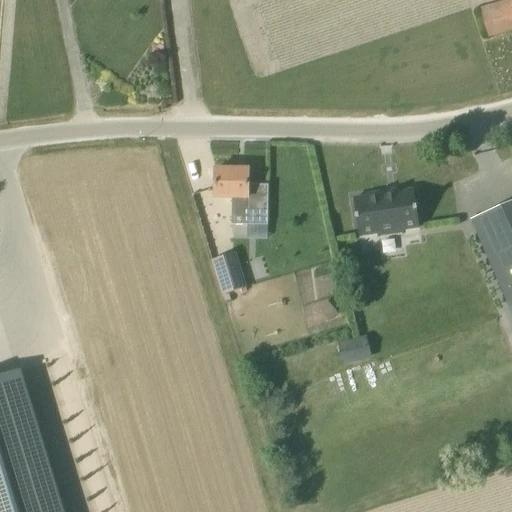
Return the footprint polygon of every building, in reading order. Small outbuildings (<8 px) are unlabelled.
[(487,38),(511,30),(511,0),(510,0),(478,10),(487,38)] [(232,199),(232,220),(231,226),(247,226),(248,220),(268,220),(268,186),(248,186),(249,171),(215,170),(215,199),(232,199)] [(419,228),(414,191),(397,194),(398,195),(387,196),(382,193),(370,195),(368,198),(367,198),(353,200),(359,237),(377,234),(378,237),(403,234),(402,231),(419,228)] [(511,202),(471,220),(511,316),(511,202)] [(210,262),(221,296),(246,289),(236,255),(212,262),(210,262)] [(337,343),(338,351),(367,348),(366,339),(337,343)] [(368,347),(339,355),(342,366),(371,358),(368,347)] [(57,511),(16,373),(0,378),(0,511),(57,511)]
